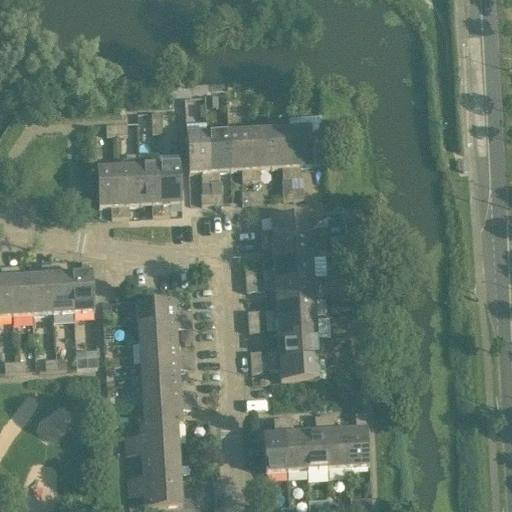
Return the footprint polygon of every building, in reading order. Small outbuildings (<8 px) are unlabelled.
[(204,103),(205,112),(214,111),(214,102),(204,103)] [(150,117),(151,128),(162,127),(162,117),(150,117)] [(162,127),(151,128),(151,138),(162,138),(162,127)] [(126,128),(115,129),(116,140),(127,139),(126,128)] [(116,140),(115,129),(105,130),(105,140),(116,140)] [(288,134),(290,183),(299,183),(298,172),(311,171),(309,133),(288,134)] [(288,134),(267,135),(269,173),(281,173),(282,184),(290,183),(288,134)] [(258,174),(269,173),(267,135),(247,136),(250,186),(259,185),(258,174)] [(247,136),(226,137),(228,176),(240,175),(241,186),(250,186),(247,136)] [(218,176),(228,176),(226,137),(206,138),(209,188),(218,188),(218,176)] [(206,138),(185,140),(187,178),(199,177),(200,189),(209,188),(206,138)] [(179,170),(158,171),(161,220),(170,220),(169,209),(181,208),(179,170)] [(158,171),(138,172),(140,210),(151,209),(152,220),(161,220),(158,171)] [(138,172),(117,173),(120,222),(129,221),(128,210),(140,210),(138,172)] [(96,174),(98,212),(111,211),(111,222),(120,222),(117,173),(96,174)] [(290,183),(291,193),(292,193),(302,192),(302,183),(299,183),(290,183)] [(200,198),(209,198),(209,188),(200,189),(200,198)] [(209,188),(209,198),(210,198),(221,197),(220,188),(218,188),(209,188)] [(303,203),(302,192),(292,193),(292,204),(303,203)] [(281,204),(292,204),(292,193),(281,194),(281,204)] [(251,206),(251,195),(240,196),(241,206),(251,206)] [(262,205),(261,195),(251,195),(251,206),(262,205)] [(210,198),(211,208),(221,208),(221,197),(210,198)] [(201,209),(211,208),(210,198),(209,198),(200,198),(201,209)] [(308,220),(271,222),(271,234),(259,235),(260,244),(309,241),(308,220)] [(343,239),(354,239),(353,228),(342,228),(343,239)] [(355,249),(354,239),(343,239),(344,249),(355,249)] [(273,243),(260,244),(260,253),(273,252),(273,264),(310,262),(324,261),(323,240),(309,241),(273,243)] [(274,275),(262,276),(262,285),(311,282),(326,281),(325,261),(324,261),(310,262),(273,264),(274,275)] [(81,279),(70,279),(73,318),(94,317),(92,278),(91,278),(90,267),(81,268),(81,279)] [(32,320),(52,319),(49,269),(40,270),(41,281),(30,281),(32,320)] [(52,319),(73,318),(70,279),(58,280),(57,269),(49,269),(52,319)] [(0,274),(0,282),(0,321),(12,321),(9,271),(0,271),(0,274)] [(12,321),(32,320),(30,281),(18,282),(17,271),(9,271),(12,321)] [(244,275),(245,286),(255,285),(255,275),(244,275)] [(262,285),(255,285),(256,296),(263,295),(263,294),(275,294),(275,304),(313,302),(311,282),(262,285)] [(256,296),(255,285),(245,286),(245,296),(256,296)] [(265,325),(314,323),(313,302),(275,304),(276,316),(264,317),(265,325)] [(174,304),(136,307),(137,329),(190,325),(189,316),(175,317),(174,304)] [(109,309),(107,309),(101,309),(102,326),(110,326),(109,309)] [(246,316),(247,326),(258,326),(257,315),(246,316)] [(315,343),(314,323),(265,325),(265,335),(277,334),(277,345),(315,343)] [(137,329),(139,349),(177,347),(176,335),(190,334),(190,325),(137,329)] [(259,336),(258,326),(247,326),(248,337),(259,336)] [(267,366),(316,363),(315,343),(277,345),(278,357),(266,358),(267,366)] [(177,347),(139,349),(140,369),(193,366),(192,357),(177,358),(177,347)] [(361,361),(361,350),(352,351),(353,361),(361,361)] [(250,367),(260,367),(260,356),(249,357),(250,367)] [(76,373),(86,372),(97,372),(96,361),(75,363),(76,373)] [(65,363),(55,364),(55,374),(66,374),(65,363)] [(317,385),(316,363),(267,366),(267,375),(279,375),(280,387),(317,385)] [(45,375),(55,374),(55,364),(44,364),(45,375)] [(24,365),(14,366),(15,376),(25,376),(24,365)] [(4,377),(15,376),(14,366),(3,367),(4,377)] [(140,369),(141,389),(180,387),(179,375),(193,374),(193,366),(140,369)] [(261,377),(260,367),(250,367),(250,377),(261,377)] [(143,410),(195,406),(195,397),(180,398),(180,387),(141,389),(143,410)] [(143,410),(144,430),(177,428),(182,428),(182,416),(196,415),(195,406),(143,410)] [(364,419),(354,419),(355,434),(344,435),(346,473),(368,472),(366,434),(365,434),(364,419)] [(306,476),(326,475),(323,421),(314,422),(314,437),(303,437),(306,476)] [(326,475),(346,473),(344,435),(333,436),(332,421),(323,421),(326,475)] [(285,477),(306,476),(303,437),(292,438),(291,423),(282,424),(285,477)] [(264,478),(285,477),(282,424),(272,424),(273,439),(262,440),(264,478)] [(177,428),(144,430),(139,430),(140,442),(125,443),(125,452),(178,449),(177,428)] [(179,469),(178,449),(125,452),(126,461),(141,460),(141,471),(179,469)] [(127,483),(127,492),(181,489),(179,469),(141,471),(142,482),(127,483)] [(147,511),(182,510),(181,489),(127,492),(128,502),(143,501),(143,511),(147,511)] [(370,511),(370,502),(362,502),(362,511),(370,511)]
